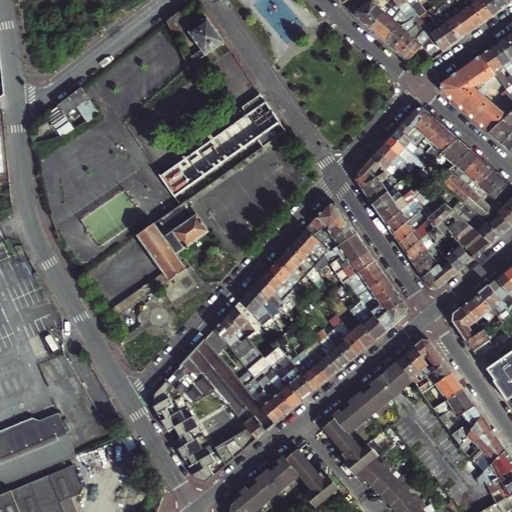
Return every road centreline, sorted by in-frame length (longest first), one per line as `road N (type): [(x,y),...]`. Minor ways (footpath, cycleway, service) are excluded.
road 1 (residential): [(131,402),(34,233),(16,116)]
road 2 (residential): [(335,176),(131,402)]
road 3 (residential): [(429,315),(195,509)]
road 4 (residential): [(211,0),(335,176)]
road 5 (residential): [(16,116),(171,0)]
road 6 (residential): [(335,176),(429,315)]
road 7 (residential): [(429,315),(511,432)]
road 8 (residential): [(511,170),(415,86)]
road 9 (residential): [(415,86),(322,0)]
road 10 (residential): [(195,509),(131,402)]
road 11 (residential): [(415,86),(335,176)]
